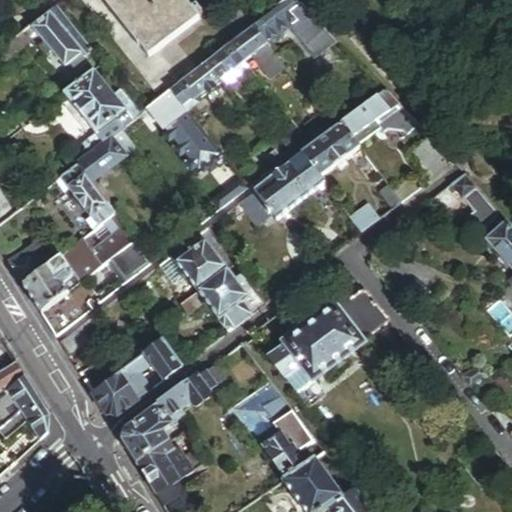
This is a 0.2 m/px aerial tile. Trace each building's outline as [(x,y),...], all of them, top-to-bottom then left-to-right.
[(106,0),(151,61),(201,24),(183,0),(106,0)] [(291,0),(257,27),(270,44),(290,27),(301,19),(308,28),(318,21),(298,0),(291,0)] [(74,77),(100,57),(62,7),(36,27),(74,77)] [(290,27),(316,60),(338,41),(318,21),(308,28),(301,19),(290,27)] [(289,67),(270,44),(257,27),(233,46),(246,62),(255,56),(260,62),(267,63),(277,76),(289,67)] [(6,57),(9,61),(33,41),(26,32),(0,52),(0,59),(1,61),(6,57)] [(241,78),(252,69),(246,62),(233,46),(209,65),(223,82),(235,71),(241,78)] [(196,99),(198,101),(223,82),(209,65),(177,91),(188,105),(196,99)] [(146,120),(140,112),(126,93),(118,99),(98,72),(66,96),(100,141),(131,117),(138,126),(146,120)] [(378,97),(386,91),(377,80),(372,84),(375,87),(372,89),(378,97)] [(223,156),(189,112),(185,108),(174,93),(172,91),(148,111),(151,115),(164,131),(174,123),(209,167),(223,156)] [(188,105),(177,91),(174,93),(185,108),(188,105)] [(381,128),(376,121),(398,104),(386,91),(378,97),(344,124),(358,145),(381,128)] [(188,105),(185,108),(189,112),(200,103),(198,101),(196,99),(188,105)] [(418,126),(398,104),(376,121),(381,128),(384,133),(387,131),(401,132),(406,136),(418,126)] [(140,112),(146,120),(151,115),(148,111),(146,108),(140,112)] [(324,131),(334,124),(323,110),(314,117),(315,118),(321,127),(324,131)] [(321,127),(315,118),(306,125),(312,133),(321,127)] [(174,123),(164,131),(197,173),(199,175),(209,167),(174,123)] [(279,135),(287,145),(299,137),(302,140),(306,137),(295,123),(279,135)] [(305,155),(322,179),(361,148),(358,145),(344,124),(305,155)] [(311,134),(315,138),(324,131),(321,127),(312,133),(311,134)] [(118,150),(127,161),(138,153),(125,136),(119,141),(123,146),(118,150)] [(287,145),(294,155),(310,143),(306,137),(302,140),(299,137),(287,145)] [(82,170),(95,186),(127,161),(118,150),(123,146),(119,141),(82,170)] [(412,158),(430,176),(450,161),(432,142),(412,158)] [(277,168),(286,161),(278,151),(269,157),(277,168)] [(276,217),(281,222),(327,187),(322,179),(305,155),(258,192),(276,217)] [(100,231),(118,216),(95,186),(82,170),(81,168),(62,182),(70,193),(93,222),(100,231)] [(451,187),(464,202),(477,191),(464,176),(451,187)] [(243,179),(231,188),(239,198),(251,189),(243,179)] [(418,190),(409,179),(392,193),(401,205),(418,190)] [(64,197),(70,193),(62,182),(56,187),(64,197)] [(187,193),(179,183),(170,191),(178,201),(187,193)] [(390,212),(401,205),(392,193),(388,187),(378,194),(390,212)] [(264,225),(276,217),(258,192),(246,202),(264,225)] [(352,223),(360,235),(378,222),(370,210),(352,223)] [(104,269),(127,252),(138,243),(118,216),(100,231),(103,236),(110,231),(115,238),(93,255),(104,269)] [(94,235),(100,231),(93,222),(88,226),(94,235)] [(511,227),(510,225),(488,245),(511,270),(511,227)] [(199,293),(237,265),(229,253),(221,259),(215,250),(208,254),(198,239),(174,259),(189,280),(199,293)] [(83,285),(104,269),(93,255),(85,243),(64,259),(83,285)] [(177,288),(189,280),(174,259),(163,268),(177,288)] [(16,272),(27,288),(53,267),(57,265),(53,260),(38,270),(33,262),(16,272)] [(254,316),(239,296),(245,292),(239,282),(246,277),(237,265),(199,293),(181,307),(187,316),(194,318),(203,312),(207,318),(214,315),(229,335),(254,316)] [(46,317),(73,295),(69,289),(73,285),(77,281),(75,276),(70,273),(61,278),(53,267),(27,288),(46,317)] [(344,290),(351,298),(364,288),(357,279),(344,290)] [(360,344),(390,319),(364,288),(351,298),(344,290),(328,303),(332,308),(360,344)] [(361,345),(360,344),(332,308),(317,320),(314,316),(299,327),(303,332),(267,361),(297,398),(361,345)] [(101,330),(95,323),(86,330),(91,338),(101,330)] [(73,360),(94,342),(91,338),(86,330),(85,329),(64,345),(73,360)] [(128,393),(127,390),(152,370),(164,386),(183,371),(163,344),(119,378),(95,396),(109,419),(119,420),(150,396),(146,389),(142,383),(128,393)] [(499,408),(511,398),(511,362),(491,378),(478,387),(499,408)] [(198,377),(171,399),(186,423),(198,414),(196,410),(204,405),(211,407),(223,398),(221,391),(229,385),(214,366),(199,379),(198,377)] [(463,379),(473,392),(478,387),(491,378),(481,366),(463,379)] [(95,396),(119,378),(112,368),(88,383),(95,396)] [(0,404),(5,401),(12,396),(26,382),(18,369),(0,380),(0,404)] [(52,423),(26,382),(12,396),(6,403),(0,408),(0,429),(9,442),(31,425),(43,444),(51,437),(52,423)] [(150,396),(155,392),(151,386),(146,389),(150,396)] [(168,435),(186,423),(171,399),(128,432),(125,443),(139,467),(171,442),(168,435)] [(249,445),(256,455),(266,448),(262,442),(281,430),(290,442),(294,440),(299,436),(287,420),(296,415),(294,412),(249,445)] [(318,461),(328,454),(296,415),(287,420),(299,436),(318,461)] [(289,482),(312,466),(294,440),(290,442),(281,430),(262,442),(266,448),(289,482)] [(312,466),(318,461),(299,436),(294,440),(312,466)] [(202,459),(192,465),(183,451),(178,454),(171,442),(139,467),(158,499),(206,467),(202,459)] [(330,511),(331,511),(346,502),(318,461),(312,466),(289,482),(286,484),(295,496),(305,511),(330,511)] [(162,506),(190,486),(209,473),(206,467),(158,499),(162,506)] [(295,496),(286,484),(273,493),(281,505),(295,496)] [(166,511),(200,511),(205,510),(190,486),(162,506),(166,511)] [(372,511),(358,493),(346,502),(331,511),(372,511)]
